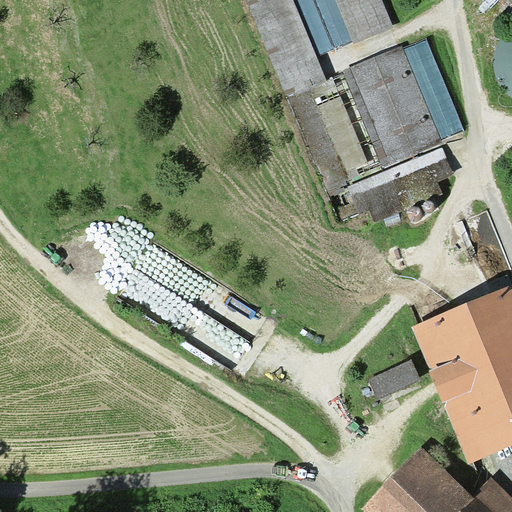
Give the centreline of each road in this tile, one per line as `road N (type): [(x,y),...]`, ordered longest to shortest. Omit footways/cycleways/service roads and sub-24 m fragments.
road 1 (track): [(331,491),(347,443),(332,376),(413,284),(462,183),(471,133),(452,0)]
road 2 (track): [(0,219),(29,255),(113,324),(290,436),(319,464),(331,491)]
